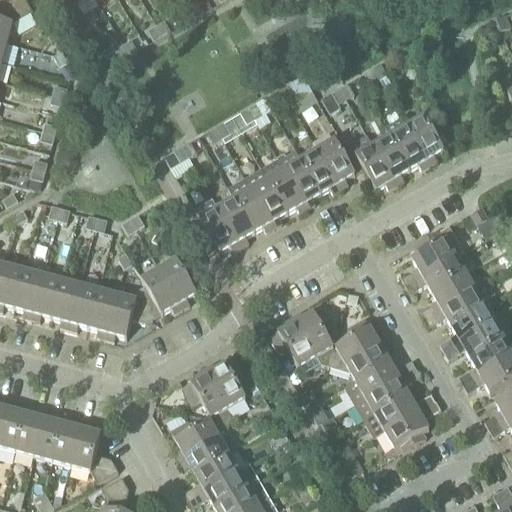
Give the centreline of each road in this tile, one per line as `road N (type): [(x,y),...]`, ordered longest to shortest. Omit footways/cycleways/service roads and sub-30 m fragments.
road 1 (residential): [(353,243),(480,460),(382,511)]
road 2 (residential): [(115,404),(214,348),(239,308),(353,243)]
road 3 (residential): [(353,243),(467,170),(511,164)]
road 4 (residential): [(174,511),(115,404)]
road 5 (residential): [(0,366),(115,404)]
